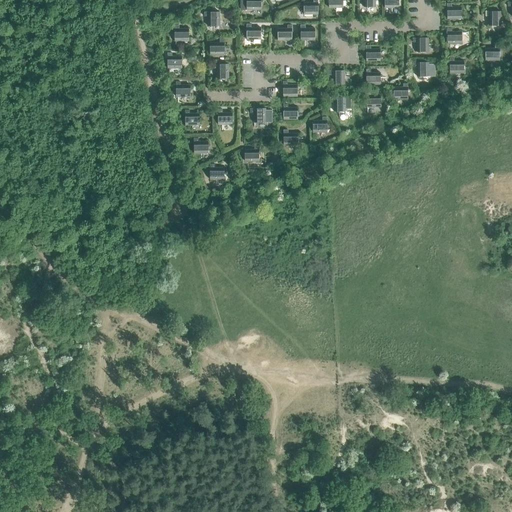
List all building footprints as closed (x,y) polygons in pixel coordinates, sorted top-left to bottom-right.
[(245,0),(246,10),(260,10),(259,0),(245,0)] [(302,3),(303,15),(318,14),(317,0),(312,0),(312,2),(302,3)] [(375,7),(374,0),(362,0),(362,7),(368,7),(368,11),(374,11),(374,7),(375,7)] [(446,8),(446,19),(461,19),(461,7),(451,7),(451,3),(444,3),(444,8),(446,8)] [(487,26),(500,26),(500,11),(484,11),(484,16),(487,16),(487,26)] [(219,26),(219,12),(203,12),(203,16),(206,16),(206,27),(219,26)] [(245,24),(246,40),(260,40),(259,27),(251,27),(251,24),(245,24)] [(173,25),(174,41),(188,41),(188,28),(179,29),(178,25),(173,25)] [(277,28),(277,41),(291,41),(291,25),(286,25),(286,28),(277,28)] [(300,41),(314,41),(314,28),(305,28),(305,25),(299,25),(299,30),(300,30),(300,41)] [(461,44),(461,32),(452,32),(452,28),(447,28),(447,44),(461,44)] [(415,52),(427,52),(428,38),(412,37),(412,42),(416,42),(415,52)] [(209,55),(216,55),(223,55),(223,39),(219,39),(219,43),(209,43),(209,55)] [(499,61),(499,45),(494,45),(494,48),(484,48),(484,61),(499,61)] [(365,46),(365,61),(379,61),(379,48),(370,48),(370,46),(365,46)] [(166,53),(167,68),(181,68),(181,56),(171,56),(171,52),(166,53)] [(464,73),(463,61),(454,61),(454,58),(448,58),(449,74),(464,73)] [(428,62),(413,62),(413,67),(417,67),(417,76),(434,76),(434,64),(428,64),(428,62)] [(228,78),(228,64),(212,64),(213,69),(215,69),(216,79),(228,78)] [(365,69),(365,85),(380,85),(380,72),(370,72),(370,69),(365,69)] [(344,85),(343,70),(328,71),(328,75),(331,75),(331,85),(344,85)] [(175,82),(175,97),(189,97),(189,84),(179,85),(179,81),(175,82)] [(282,85),(282,97),(297,96),(296,84),(287,84),(286,81),(281,82),(281,85),(282,85)] [(392,87),(393,100),(407,99),(407,83),(402,83),(402,86),(392,87)] [(366,91),(366,107),(380,107),(380,95),(370,95),(370,91),(366,91)] [(332,97),(330,97),(330,102),(333,102),(333,111),(345,111),(345,108),(350,108),(350,97),(332,97)] [(297,119),(297,107),(287,108),(287,103),(281,104),(281,108),(282,108),(282,119),(297,119)] [(265,108),(249,108),(249,113),(253,113),(253,123),(265,122),(272,122),(272,110),(265,110),(265,108)] [(216,109),(217,125),(232,124),(231,112),(222,112),(222,109),(216,109)] [(184,110),(184,126),(199,125),(198,113),(189,113),(189,110),(184,110)] [(312,120),(312,133),(326,132),(326,117),(321,117),(321,120),(312,120)] [(283,130),(283,146),(297,146),(297,133),(287,133),(287,130),(283,130)] [(207,154),(207,141),(198,141),(198,138),(193,138),(193,154),(207,154)] [(244,149),(244,162),(258,161),(258,145),(253,146),(253,149),(244,149)] [(224,180),(223,167),(214,167),(214,164),(209,164),(209,180),(224,180)]
